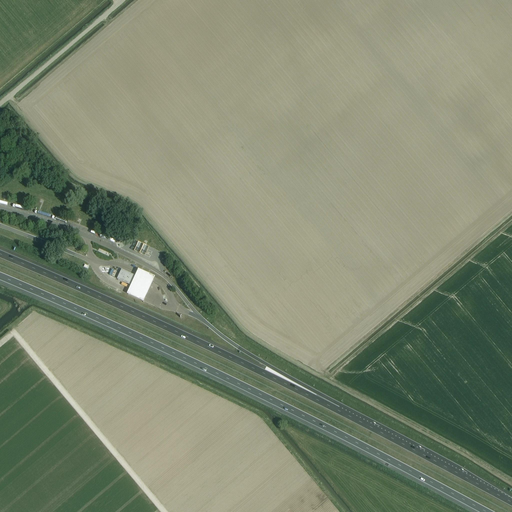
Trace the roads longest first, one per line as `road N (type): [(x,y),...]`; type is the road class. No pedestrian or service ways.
road 1 (motorway): [(0,276),(263,395),(486,511)]
road 2 (motorway): [(339,410),(0,254)]
road 3 (track): [(0,343),(13,332),(163,511)]
road 4 (motorway): [(511,502),(339,410)]
road 5 (motorway): [(339,410),(197,316)]
road 6 (unclassified): [(0,103),(121,0)]
